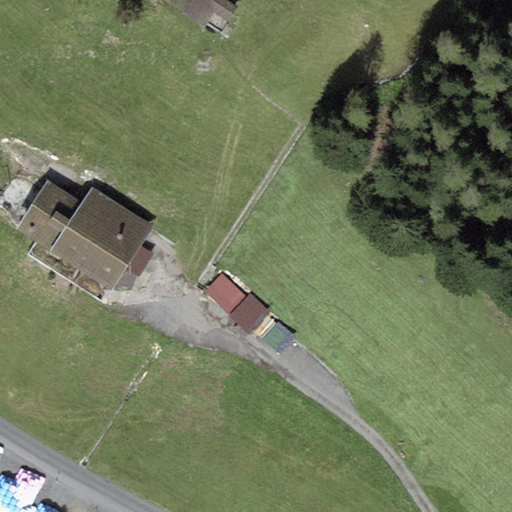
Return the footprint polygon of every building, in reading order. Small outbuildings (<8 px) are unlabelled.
[(237,7),(225,0),(167,0),(220,34),(237,7)] [(111,290),(153,226),(90,186),(80,201),(48,180),(16,229),(111,290)] [(231,315),(247,298),(222,273),(205,290),(231,315)] [(248,334),(270,312),(252,294),(247,298),(231,315),(229,316),(248,334)] [(0,472),(0,511),(32,511),(42,491),(0,472)]
